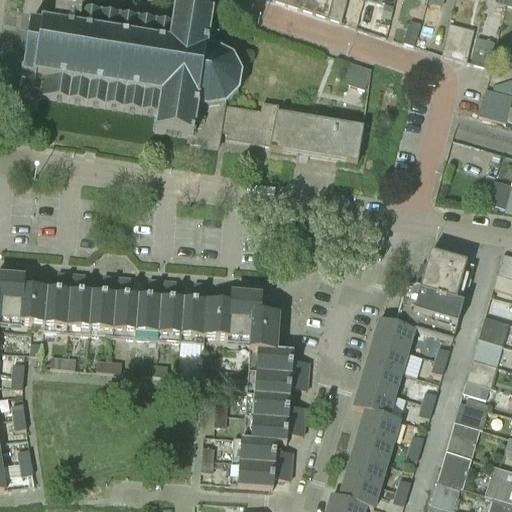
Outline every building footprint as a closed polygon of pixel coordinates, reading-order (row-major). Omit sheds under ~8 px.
[(270,151),(277,118),(278,111),(261,108),(260,117),(224,111),(224,108),(237,95),(240,77),(232,60),(216,52),(221,19),(168,11),(167,13),(169,13),(167,28),(81,14),(83,0),(56,0),(54,19),(53,19),(51,29),(28,26),(20,78),(43,82),(40,101),(155,119),(153,133),(154,133),(154,136),(190,141),(189,148),(217,153),(220,137),(227,138),(226,144),(270,151)] [(285,8),(300,13),(303,0),(272,0),(272,3),(285,8)] [(303,0),(300,13),(327,22),(333,0),(303,0)] [(333,0),(327,22),(341,26),(347,0),(333,0)] [(393,9),(384,6),(380,21),(389,24),(393,9)] [(414,49),(421,27),(410,24),(403,46),(414,49)] [(474,33),(449,27),(441,59),(466,67),(474,33)] [(470,67),(479,70),(487,72),(494,46),(476,42),(470,67)] [(343,87),(353,90),(360,70),(349,66),(348,67),(349,67),(343,87)] [(360,70),(353,90),(364,94),(370,74),(371,74),(360,70)] [(511,83),(492,89),(493,95),(511,99),(511,94),(511,83)] [(506,127),(509,114),(511,106),(511,101),(511,99),(493,95),(485,93),(478,119),(506,127)] [(277,118),(270,151),(270,153),(357,167),(363,132),(277,118)] [(449,144),(439,199),(471,204),(475,178),(483,179),(488,151),(449,144)] [(498,167),(500,159),(493,157),(491,164),(498,167)] [(510,191),(511,189),(492,184),(485,207),(505,213),(510,191)] [(411,293),(463,308),(473,270),(466,268),(466,267),(429,257),(419,293),(411,291),(411,293)] [(496,279),(511,283),(511,260),(502,258),(496,279)] [(43,336),(66,338),(70,286),(65,285),(66,279),(57,278),(56,290),(58,290),(57,294),(47,293),(44,328),(43,336)] [(70,286),(66,338),(89,339),(92,297),(81,296),(82,292),(84,292),(85,280),(75,279),(75,286),(70,286)] [(511,283),(496,279),(492,292),(511,298),(511,283)] [(0,330),(21,332),(21,327),(44,328),(47,293),(23,292),(24,288),(14,287),(14,282),(2,281),(2,282),(0,282),(0,330)] [(103,294),(103,298),(92,297),(89,339),(112,341),(116,289),(111,289),(111,282),(102,281),(101,293),(103,294)] [(121,283),(120,290),(116,289),(112,341),(134,343),(138,300),(127,300),(127,295),(129,296),(130,283),(121,283)] [(149,297),(148,301),(138,300),(134,343),(157,344),(161,293),(156,292),(157,286),(147,285),(147,297),(149,297)] [(166,286),(166,293),(161,293),(157,344),(180,346),(183,304),(172,303),(173,299),(175,299),(176,287),(166,286)] [(180,346),(203,348),(204,341),(206,306),(207,296),(202,296),(202,289),(193,288),(192,300),(194,300),(194,305),(183,304),(180,346)] [(453,344),(463,308),(411,293),(411,291),(405,289),(394,328),(415,334),(415,333),(453,344)] [(249,349),(248,353),(275,355),(277,319),(265,318),(266,302),(251,301),(251,300),(239,299),(239,304),(229,304),(229,307),(206,306),(204,341),(227,343),(226,348),(249,349)] [(478,342),(502,350),(509,328),(484,321),(478,342)] [(372,346),(408,356),(415,334),(394,328),(379,323),(372,346)] [(472,364),(496,371),(502,350),(478,342),(472,364)] [(366,368),(402,378),(408,356),(372,346),(366,368)] [(29,359),(41,360),(42,348),(30,347),(29,359)] [(434,363),(446,367),(449,355),(438,351),(434,363)] [(250,354),(248,376),(300,380),(301,376),(307,376),(308,367),(296,366),(296,368),(292,368),(293,356),(275,355),(248,353),(248,354),(250,354)] [(50,373),(62,374),(63,361),(51,360),(50,373)] [(63,361),(62,374),(75,375),(76,362),(63,361)] [(202,372),(215,373),(216,362),(203,361),(202,372)] [(446,367),(434,363),(431,375),(442,378),(446,367)] [(96,376),(108,377),(109,365),(97,364),(96,376)] [(496,371),(472,364),(466,385),(490,392),(496,371)] [(109,365),(108,377),(121,378),(122,366),(109,365)] [(142,380),(154,381),(155,368),(143,367),(142,380)] [(11,380),(23,381),(24,369),(12,368),(11,380)] [(155,368),(154,381),(167,382),(168,369),(155,368)] [(359,390),(395,401),(402,378),(366,368),(359,390)] [(202,372),(190,371),(189,383),(201,384),(202,372)] [(300,380),(248,376),(247,399),(289,402),(290,392),(294,392),(294,394),(306,395),(307,386),(300,385),(300,380)] [(23,381),(11,380),(10,393),(22,394),(23,381)] [(229,385),(217,384),(216,397),(228,397),(229,385)] [(486,403),(489,392),(466,385),(463,396),(486,403)] [(389,423),(389,421),(395,401),(359,390),(353,412),(364,415),(389,423)] [(421,407),(433,411),(436,399),(425,395),(421,407)] [(247,399),(245,422),(297,426),(297,421),(304,422),(305,412),(292,411),(292,413),(288,413),(289,402),(247,399)] [(465,408),(487,414),(489,408),(467,402),(465,408)] [(214,419),(226,420),(227,407),(215,406),(214,419)] [(453,427),(480,435),(482,435),(488,414),(487,414),(465,408),(460,406),(453,427)] [(433,411),(421,407),(418,419),(429,423),(433,411)] [(11,410),(12,422),(24,421),(23,408),(11,410)] [(389,421),(389,423),(364,415),(358,437),(394,448),(401,424),(389,421)] [(226,420),(214,419),(214,431),(226,432),(226,420)] [(24,421),(12,422),(14,435),(26,433),(24,421)] [(243,445),(276,448),(286,449),(287,437),(291,437),(290,440),(302,440),(303,431),(296,431),(297,426),(245,422),(243,443),(243,445)] [(445,457),(471,464),(480,435),(453,427),(445,457)] [(388,469),(394,448),(358,437),(351,459),(388,469)] [(409,451),(420,454),(424,442),(412,439),(409,451)] [(233,442),(233,443),(231,465),(231,467),(283,471),(284,466),(291,466),(291,457),(279,456),(279,458),(275,458),(276,448),(243,445),(243,443),(233,442)] [(511,444),(508,443),(502,461),(511,464),(511,444)] [(420,454),(409,451),(405,463),(417,466),(420,454)] [(201,464),(212,465),(213,452),(202,452),(201,464)] [(19,468),(30,466),(29,454),(18,455),(19,468)] [(436,485),(460,493),(462,494),(471,464),(445,457),(436,485)] [(382,491),(388,469),(351,459),(345,480),(382,491)] [(212,465),(201,464),(200,477),(211,478),(212,465)] [(30,466),(19,468),(21,481),(32,479),(30,466)] [(290,476),(283,475),(283,471),(231,467),(229,490),(272,493),(273,482),(277,482),(277,484),(289,485),(290,476)] [(484,500),(511,507),(511,477),(493,472),(484,500)] [(338,502),(367,510),(366,511),(369,511),(375,511),(382,491),(345,480),(338,502)] [(395,495),(407,499),(411,487),(399,483),(395,495)] [(430,506),(449,511),(454,511),(460,493),(436,485),(430,506)] [(407,499),(395,495),(392,507),(403,511),(407,499)] [(366,511),(367,510),(338,502),(331,499),(327,511),(366,511)] [(488,511),(511,511),(511,507),(484,500),(492,502),(488,511)]
